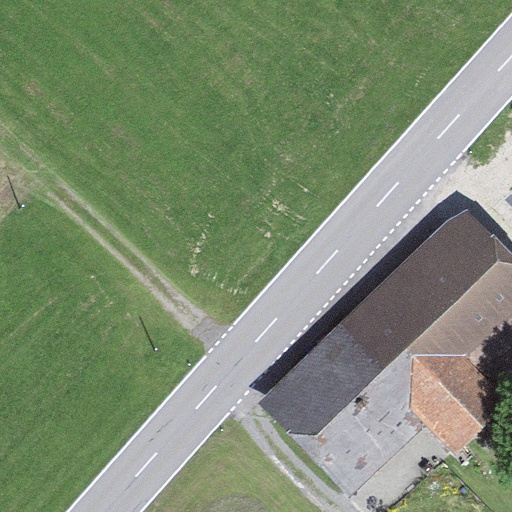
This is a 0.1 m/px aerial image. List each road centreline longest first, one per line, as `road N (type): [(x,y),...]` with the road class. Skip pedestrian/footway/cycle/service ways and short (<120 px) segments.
road 1 (secondary): [(104,511),(511,54)]
road 2 (track): [(0,135),(237,362)]
